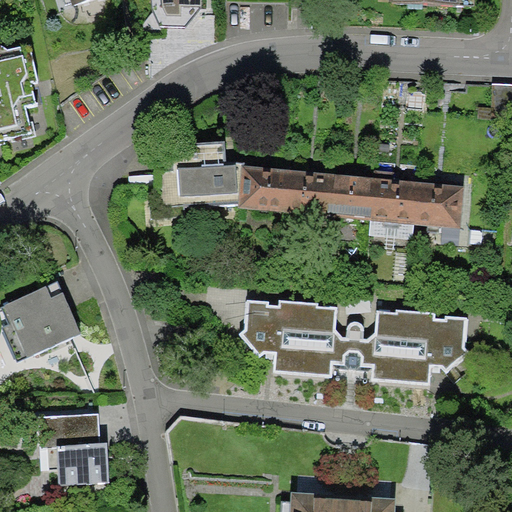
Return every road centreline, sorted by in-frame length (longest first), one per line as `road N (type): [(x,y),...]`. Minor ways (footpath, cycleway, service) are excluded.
road 1 (residential): [(54,177),(188,85),(260,60),(342,53),(511,61)]
road 2 (residential): [(147,398),(511,437)]
road 3 (residential): [(54,177),(119,303),(147,398)]
